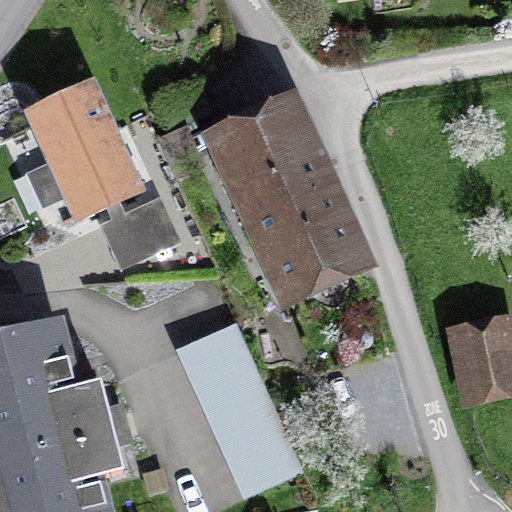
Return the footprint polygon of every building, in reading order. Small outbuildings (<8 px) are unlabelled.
[(196,98),(159,114),(168,138),(206,122),(196,98)] [(74,102),(5,136),(61,248),(130,214),(74,102)] [(285,114),(187,158),(268,334),(366,290),(285,114)] [(147,215),(88,242),(110,291),(169,264),(147,215)] [(511,381),(502,335),(435,349),(452,430),(511,418),(511,381)] [(93,511),(43,338),(0,350),(0,511),(93,511)] [(228,341),(166,370),(232,511),(244,511),(297,488),(228,341)]
